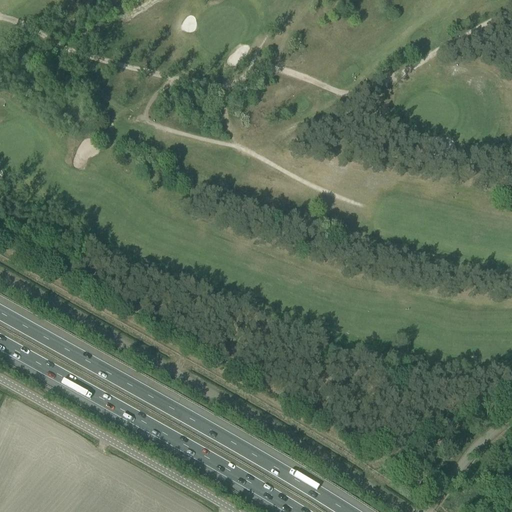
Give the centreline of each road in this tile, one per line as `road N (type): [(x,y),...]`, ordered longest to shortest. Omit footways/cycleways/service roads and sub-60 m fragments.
road 1 (track): [(0,17),(85,54),(198,85),(220,87),(271,69),(355,96),(511,8)]
road 2 (unclassified): [(413,511),(0,277)]
road 3 (motorway): [(351,511),(0,309)]
road 4 (motorway): [(0,343),(290,511)]
road 5 (unclassified): [(231,511),(0,382)]
